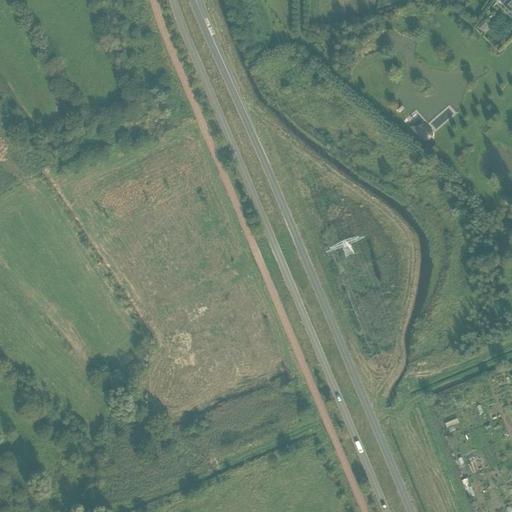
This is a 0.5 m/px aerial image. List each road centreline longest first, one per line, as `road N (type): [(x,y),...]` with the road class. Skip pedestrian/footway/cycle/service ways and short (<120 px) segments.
road 1 (secondary): [(411,511),(195,0)]
road 2 (secondary): [(174,0),(386,511)]
